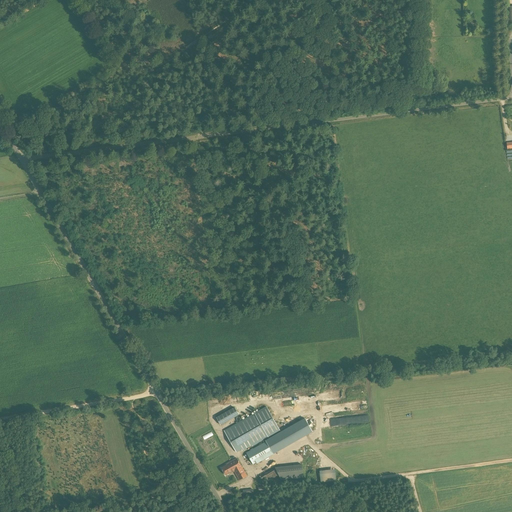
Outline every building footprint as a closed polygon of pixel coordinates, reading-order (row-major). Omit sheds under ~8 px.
[(244,450),(279,430),(266,406),(254,413),(224,429),(236,451),(243,447),(244,450)] [(240,415),(235,407),(216,419),(221,426),(240,415)] [(305,418),(300,421),(308,434),(312,432),(305,418)] [(297,422),(265,440),(266,441),(273,454),(305,436),(297,422)] [(266,441),(246,453),(252,464),(256,462),(257,464),(273,454),(266,441)] [(247,476),(237,459),(226,465),(227,465),(222,468),(226,475),(232,471),(232,472),(234,471),(239,480),(247,476)] [(303,478),(302,464),(275,467),(260,476),(261,479),(266,477),(268,481),(278,475),(276,471),(277,471),(281,480),(303,478)] [(337,468),(321,469),(321,481),(337,480),(337,468)]
